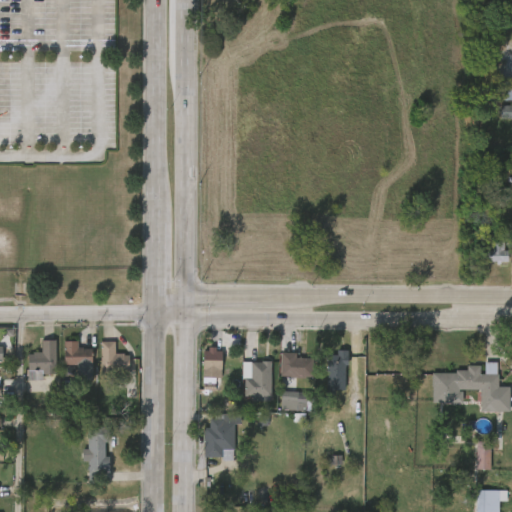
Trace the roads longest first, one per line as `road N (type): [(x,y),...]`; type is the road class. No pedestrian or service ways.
road 1 (secondary): [(511,296),(185,300)]
road 2 (secondary): [(185,323),(511,321)]
road 3 (secondary): [(185,300),(185,41)]
road 4 (secondary): [(151,0),(149,224)]
road 5 (secondary): [(148,315),(150,511)]
road 6 (residential): [(0,317),(148,315)]
